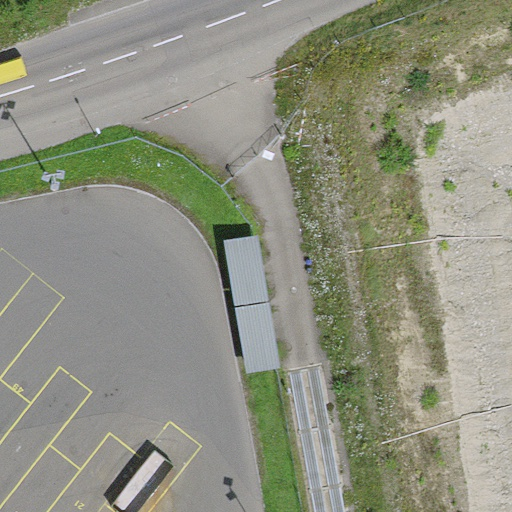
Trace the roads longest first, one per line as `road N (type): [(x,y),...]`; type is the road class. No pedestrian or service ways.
road 1 (track): [(246,0),(333,511)]
road 2 (tertiary): [(0,98),(286,0)]
